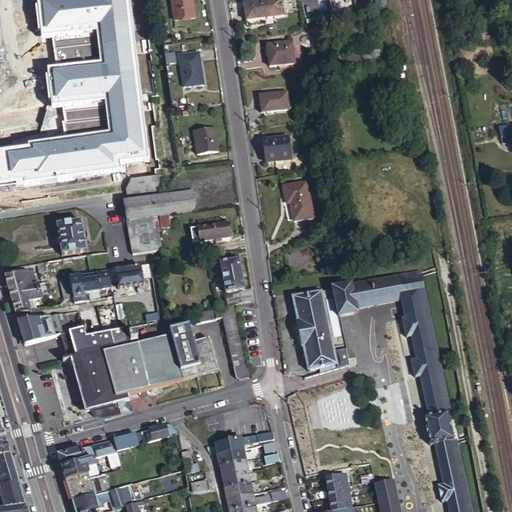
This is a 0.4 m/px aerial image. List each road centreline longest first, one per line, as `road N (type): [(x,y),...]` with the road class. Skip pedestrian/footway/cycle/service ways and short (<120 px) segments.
road 1 (residential): [(273,385),(218,0)]
road 2 (residential): [(489,511),(438,252),(335,273)]
road 3 (secondary): [(41,448),(0,305)]
road 4 (unclassified): [(170,413),(41,448)]
road 5 (unclassified): [(302,511),(273,385)]
